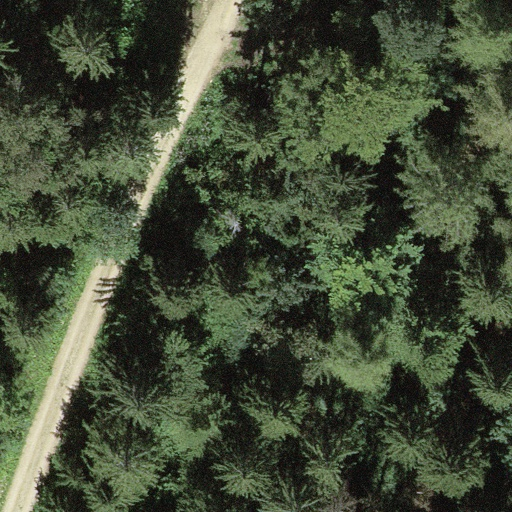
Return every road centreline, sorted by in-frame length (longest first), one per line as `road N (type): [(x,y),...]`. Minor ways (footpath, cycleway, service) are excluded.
road 1 (track): [(133,511),(209,385),(306,265),(410,99),(422,0)]
road 2 (track): [(19,511),(103,277),(225,0)]
